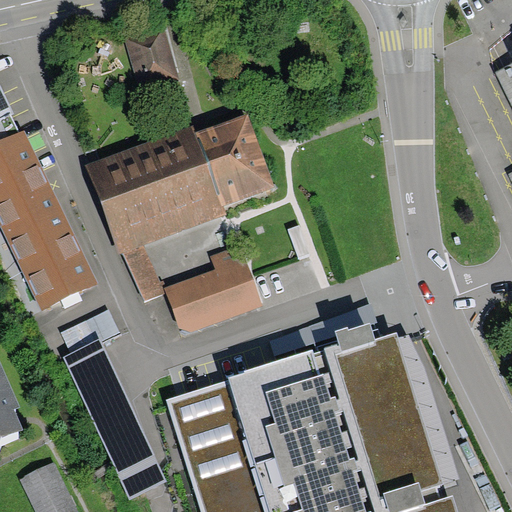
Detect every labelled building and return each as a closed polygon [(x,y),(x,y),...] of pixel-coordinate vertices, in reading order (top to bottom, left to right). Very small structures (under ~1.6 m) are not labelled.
[(162,33),(125,43),(137,88),(174,78),(162,33)] [(511,72),(499,79),(511,104),(511,179),(511,180),(511,181),(511,72)] [(0,153),(23,142),(0,95),(0,153)] [(194,137),(91,174),(121,257),(224,220),(222,214),(274,195),(248,125),(196,144),(194,137)] [(23,142),(0,153),(0,226),(45,317),(97,291),(23,142)] [(244,268),(166,295),(181,338),(259,311),(244,268)] [(397,335),(165,397),(200,511),(456,511),(452,498),(427,506),(418,493),(441,484),(397,335)] [(0,442),(19,435),(0,387),(0,442)] [(71,511),(52,472),(25,485),(37,511),(71,511)]
